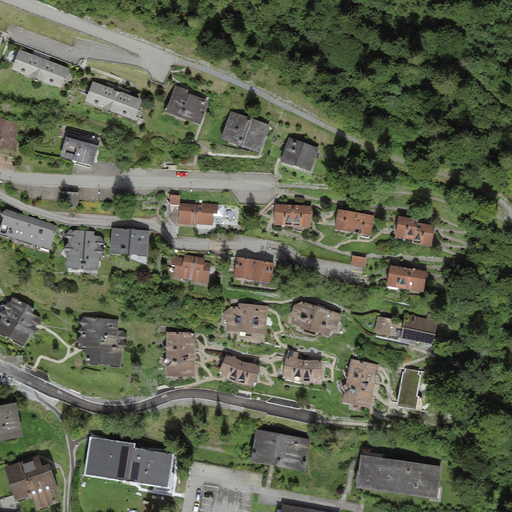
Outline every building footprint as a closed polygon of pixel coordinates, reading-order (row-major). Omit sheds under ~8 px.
[(24,52),(17,73),(67,89),(74,68),(24,52)] [(99,85),(92,104),(139,122),(146,102),(99,85)] [(180,92),(173,115),(205,125),(212,102),(180,92)] [(236,117),(228,143),(264,155),(273,129),(236,117)] [(0,147),(16,151),(20,128),(0,123),(0,147)] [(70,134),(64,158),(95,166),(101,143),(70,134)] [(296,140),(289,163),(317,172),(325,149),(296,140)] [(171,193),(171,204),(181,204),(181,193),(171,193)] [(183,203),(182,226),(218,227),(219,205),(183,203)] [(315,207),(281,206),(280,227),(314,228),(315,207)] [(378,215),(343,210),(340,231),(375,235),(378,215)] [(10,212),(3,235),(55,252),(63,228),(10,212)] [(441,224),(405,219),(401,241),(438,246),(441,224)] [(118,231),(116,254),(152,257),(154,234),(118,231)] [(105,233),(75,232),(74,270),(104,271),(105,233)] [(215,263),(182,258),(179,280),(212,284),(215,263)] [(372,260),(355,258),(355,266),(371,268),(372,260)] [(278,264),(240,259),(238,278),(275,283),(278,264)] [(433,274),(394,268),(391,288),(430,294),(433,274)] [(43,315),(13,300),(0,326),(0,332),(28,346),(43,315)] [(342,315),(301,305),(295,326),(336,337),(342,315)] [(270,336),(269,308),(231,309),(231,337),(270,336)] [(399,334),(401,319),(379,316),(377,331),(399,334)] [(121,367),(124,321),(102,319),(84,318),(79,324),(83,327),(79,333),(83,336),(77,343),(86,350),(85,365),(121,367)] [(442,325),(409,318),(405,339),(437,346),(442,325)] [(195,379),(195,333),(167,334),(167,379),(195,379)] [(266,368),(230,357),(224,376),(260,388),(266,368)] [(327,364),(293,361),(291,385),(325,388),(327,364)] [(384,367),(356,363),(350,406),(378,410),(384,367)] [(19,406),(0,409),(0,445),(25,441),(19,406)] [(306,439),(261,433),(256,464),(301,471),(306,439)] [(176,458),(95,444),(89,477),(171,490),(176,458)] [(446,470),(367,458),(362,490),(441,502),(446,470)] [(59,495),(46,459),(10,472),(23,508),(59,495)]
